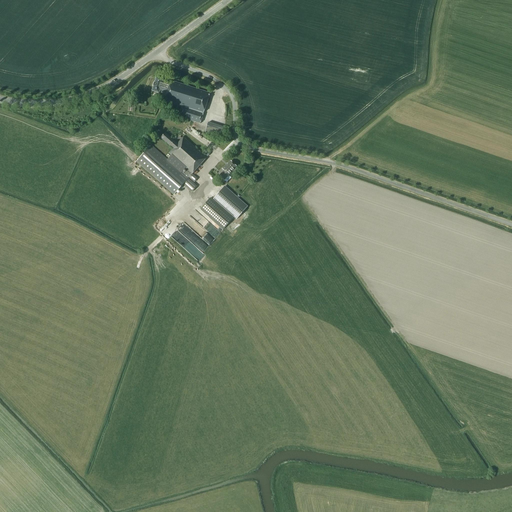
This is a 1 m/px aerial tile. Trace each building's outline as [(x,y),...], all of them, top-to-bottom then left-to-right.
[(178,116),(182,117),(200,123),(210,93),(172,80),(171,82),(163,79),(164,78),(157,76),(152,89),(159,92),(160,90),(164,91),(161,99),(181,106),(178,116)] [(222,138),(225,128),(208,122),(205,132),(222,138)] [(168,152),(186,170),(183,173),(187,177),(190,173),(190,174),(205,157),(182,136),(177,142),(165,131),(160,136),(172,147),(168,152)] [(192,192),(197,186),(168,160),(151,145),(136,162),(174,195),(183,184),(192,192)] [(208,157),(211,153),(206,148),(202,152),(208,157)] [(237,168),(236,167),(236,166),(231,161),(228,164),(227,164),(222,169),(224,171),(219,176),(224,180),(233,171),(234,172),(237,169),(237,168)] [(236,220),(248,206),(225,186),(213,199),(236,220)] [(210,198),(200,209),(223,230),(233,218),(210,198)] [(209,245),(220,233),(202,217),(197,222),(202,227),(196,233),(209,245)]
